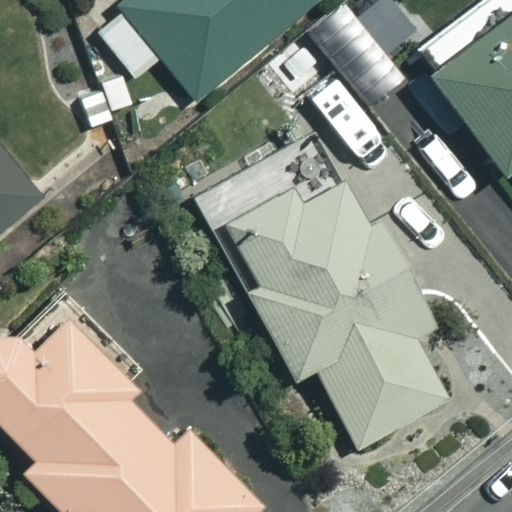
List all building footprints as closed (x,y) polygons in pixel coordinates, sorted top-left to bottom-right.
[(187,103),(310,0),(121,0),(87,28),(131,81),(153,62),(187,103)] [(511,0),(509,0),(404,74),(477,178),(504,159),(511,171),(511,0)] [(371,142),(321,76),(288,101),(337,167),(371,142)] [(0,223),(29,199),(0,164),(0,223)] [(351,221),(326,176),(279,202),(272,188),(205,225),(237,284),(229,289),(277,376),(301,363),(347,446),(436,396),(398,329),(415,319),(359,217),(351,221)] [(14,351),(0,336),(0,436),(20,456),(8,467),(52,511),(245,511),(165,429),(154,440),(106,391),(115,382),(50,315),(14,351)]
